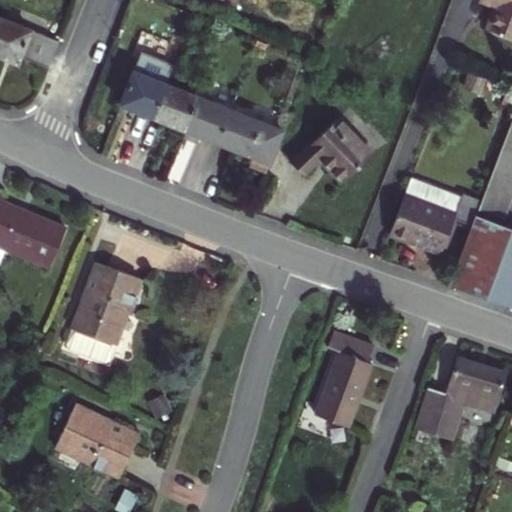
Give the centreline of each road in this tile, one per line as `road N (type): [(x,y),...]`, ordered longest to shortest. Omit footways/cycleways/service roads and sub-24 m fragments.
road 1 (residential): [(294,256),(38,156)]
road 2 (residential): [(213,511),(294,256)]
road 3 (residential): [(358,511),(433,307)]
road 4 (residential): [(38,156),(100,0)]
road 5 (residential): [(433,307),(294,256)]
